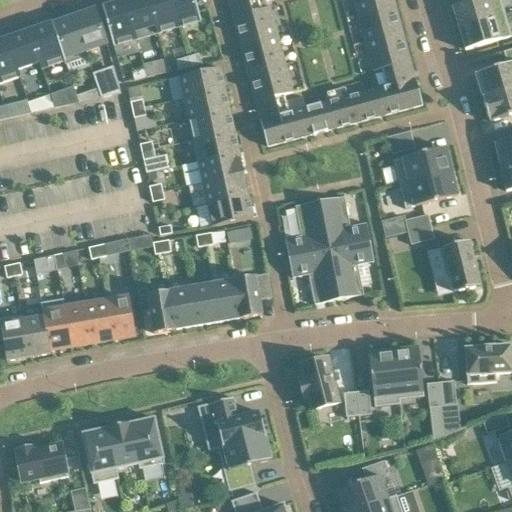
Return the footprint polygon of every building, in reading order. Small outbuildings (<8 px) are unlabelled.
[(146,0),(128,0),(124,1),(135,41),(157,35),(146,0)] [(170,0),(146,0),(157,35),(179,29),(170,0)] [(194,0),(170,0),(179,29),(201,22),(194,0)] [(227,0),(232,17),(261,10),(258,0),(227,0)] [(353,0),(357,15),(395,4),(393,0),(353,0)] [(452,8),(459,30),(504,16),(499,0),(478,0),(456,7),(452,8)] [(135,41),(124,1),(102,8),(113,48),(135,41)] [(357,15),(365,42),(402,32),(395,4),(357,15)] [(261,11),(261,10),(232,17),(240,46),(277,36),(270,8),(261,11)] [(74,19),(85,51),(106,44),(95,12),(74,19)] [(511,38),(504,16),(459,30),(465,51),(511,38)] [(85,51),(74,19),(53,26),(52,23),(50,24),(64,63),(65,66),(88,58),(85,51)] [(41,71),(64,63),(50,24),(28,31),(39,64),(41,71)] [(6,39),(18,71),(39,64),(28,31),(6,39)] [(381,69),(410,61),(402,32),(365,42),(372,72),(381,70),(381,69)] [(285,64),(277,36),(240,46),(247,74),(285,64)] [(6,39),(0,41),(0,85),(20,78),(18,71),(6,39)] [(475,75),(482,99),(511,90),(511,50),(503,53),(507,66),(475,75)] [(190,69),(202,66),(199,55),(187,57),(190,69)] [(190,69),(187,57),(175,60),(178,72),(190,69)] [(386,88),(366,93),(373,120),(422,106),(410,61),(381,69),(381,70),(386,88)] [(247,74),(255,103),(284,95),(284,96),(293,94),(285,64),(247,74)] [(145,68),(147,78),(148,79),(159,76),(158,76),(156,65),(145,68)] [(184,99),(225,90),(220,69),(179,78),(180,83),(184,99)] [(132,73),(134,81),(146,78),(143,70),(132,73)] [(94,75),(101,99),(121,95),(118,85),(114,71),(94,75)] [(189,120),(229,112),(225,90),(184,99),(189,120)] [(511,90),(482,99),(489,123),(511,116),(511,90)] [(51,95),(56,109),(69,106),(64,91),(51,95)] [(308,108),(316,135),(321,134),(325,133),(327,132),(373,120),(366,93),(320,105),(317,106),(313,107),(308,108)] [(39,100),(44,112),(56,109),(51,95),(39,100)] [(289,114),(284,96),(284,95),(255,103),(267,148),(313,136),(316,135),(308,108),(306,109),(289,114)] [(130,104),(132,112),(144,109),(142,101),(130,104)] [(20,117),(16,105),(4,108),(8,120),(20,117)] [(0,109),(0,121),(8,120),(4,108),(0,109)] [(144,109),(132,112),(134,119),(146,117),(144,109)] [(193,142),(234,133),(229,112),(189,120),(193,142)] [(198,163),(239,154),(234,133),(193,142),(198,163)] [(410,133),(387,139),(392,156),(415,150),(410,133)] [(511,140),(494,144),(500,169),(511,165),(511,140)] [(140,146),(141,154),(153,151),(151,143),(140,146)] [(393,162),(399,186),(451,173),(445,149),(393,162)] [(155,159),(153,151),(141,154),(143,162),(155,159)] [(239,154),(198,163),(203,184),(244,176),(239,154)] [(511,165),(500,169),(506,193),(511,191),(511,165)] [(457,197),(451,173),(399,186),(405,210),(457,197)] [(244,176),(203,184),(207,206),(248,197),(244,176)] [(149,188),(151,196),(163,193),(161,185),(149,188)] [(164,201),(163,193),(151,196),(152,204),(164,201)] [(248,197),(207,206),(212,227),(253,218),(253,217),(249,199),(248,197)] [(344,198),(319,203),(329,252),(370,244),(366,225),(350,228),(344,198)] [(285,241),(288,260),(329,252),(319,203),(295,208),(301,238),(285,241)] [(405,222),(408,234),(431,228),(428,216),(405,222)] [(172,235),(170,227),(158,229),(160,237),(172,235)] [(434,241),(431,228),(408,234),(411,246),(434,241)] [(250,229),(234,232),(236,244),(253,241),(250,229)] [(204,235),(206,248),(214,246),(211,234),(204,235)] [(206,248),(204,235),(196,237),(198,249),(206,248)] [(161,243),(163,255),(171,253),(169,242),(161,243)] [(163,255),(161,243),(153,244),(155,256),(163,255)] [(439,250),(446,277),(449,276),(454,294),(480,288),(469,243),(439,250)] [(370,244),(329,252),(339,302),(363,297),(357,267),(374,263),(370,244)] [(104,246),(96,247),(99,259),(107,258),(104,246)] [(99,259),(96,247),(88,249),(91,261),(99,259)] [(315,306),(339,302),(329,252),(288,260),(292,280),(308,277),(314,306),(315,306)] [(54,257),(57,269),(65,267),(62,255),(54,257)] [(57,269),(54,257),(46,259),(49,270),(57,269)] [(20,264),(12,266),(14,278),(22,276),(20,264)] [(4,268),(6,280),(14,278),(12,266),(4,268)] [(234,281),(240,320),(262,316),(259,301),(271,299),(267,275),(234,281)] [(212,285),(219,324),(240,320),(234,281),(212,285)] [(197,327),(219,324),(212,285),(190,289),(197,327)] [(197,327),(190,289),(169,292),(175,331),(197,327)] [(169,292),(147,296),(154,335),(175,331),(169,292)] [(129,299),(107,303),(114,340),(135,337),(129,299)] [(50,351),(71,348),(64,306),(63,301),(40,305),(43,318),(44,318),(50,351)] [(85,302),(64,306),(71,348),(93,344),(86,306),(85,302)] [(114,340),(107,303),(86,306),(93,344),(114,340)] [(0,326),(6,363),(29,359),(23,321),(22,317),(0,320),(0,326)] [(50,355),(50,351),(44,318),(43,318),(23,321),(29,359),(50,355)] [(481,348),(465,349),(467,386),(496,384),(496,375),(511,374),(511,363),(511,346),(495,347),(481,348)] [(399,401),(400,401),(424,398),(418,349),(393,352),(399,401)] [(399,401),(393,352),(368,355),(375,409),(400,406),(400,401),(399,401)] [(300,367),(303,379),(299,380),(304,400),(308,399),(311,412),(339,405),(327,360),(300,367)] [(453,382),(440,384),(443,408),(456,406),(453,382)] [(429,409),(443,408),(440,384),(426,385),(429,409)] [(356,393),(359,417),(371,416),(368,392),(356,393)] [(346,419),(359,417),(356,393),(343,395),(346,419)] [(218,449),(265,437),(259,413),(237,419),(232,399),(197,408),(209,453),(218,450),(218,449)] [(483,424),(487,436),(510,428),(505,416),(483,424)] [(154,419),(130,425),(139,466),(138,466),(139,471),(164,465),(154,419)] [(139,466),(130,425),(129,425),(129,424),(107,429),(106,430),(115,471),(116,470),(138,466),(139,466)] [(118,480),(116,470),(115,471),(106,430),(87,434),(82,435),(93,485),(118,480)] [(506,464),(511,461),(511,435),(497,440),(506,464)] [(229,493),(255,486),(250,467),(271,461),(265,437),(218,449),(218,450),(229,493)] [(22,484),(38,480),(40,485),(68,478),(61,446),(34,452),(34,448),(15,452),(22,484)] [(433,447),(415,453),(423,476),(441,469),(433,447)] [(362,470),(366,482),(338,492),(344,511),(354,511),(388,500),(387,500),(379,478),(388,474),(384,462),(362,470)] [(191,508),(189,494),(179,495),(181,509),(191,508)] [(233,511),(285,511),(283,505),(264,511),(262,511),(260,507),(256,494),(231,503),(233,511)] [(401,511),(396,496),(387,500),(388,500),(354,511),(401,511)] [(177,502),(166,506),(167,511),(172,511),(180,509),(177,502)]
